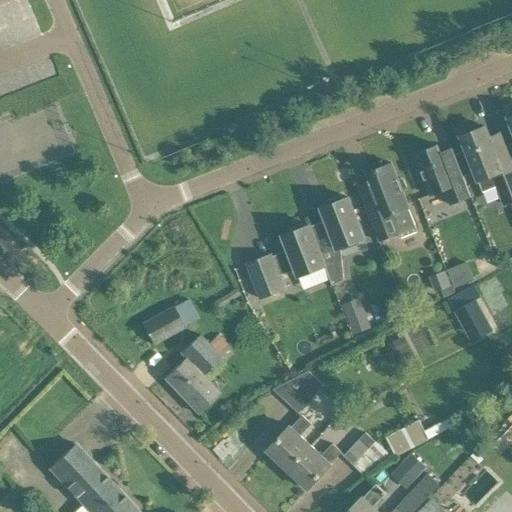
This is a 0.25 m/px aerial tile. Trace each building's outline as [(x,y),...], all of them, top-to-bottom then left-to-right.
[(466,150),(455,154),(458,163),(463,176),(475,171),(475,172),(477,177),(478,181),(480,180),(489,177),(493,175),(505,205),(511,202),(511,159),(509,152),(502,134),(502,133),(500,134),(490,138),(486,126),(481,129),(479,124),(464,130),(466,134),(461,136),(466,150)] [(452,149),(441,153),(438,145),(415,154),(420,169),(418,170),(417,173),(420,181),(423,182),(425,181),(431,195),(444,190),(449,205),(471,196),(458,163),(452,149)] [(401,178),(398,179),(392,163),(367,173),(370,181),(357,186),(379,241),(399,234),(400,238),(418,231),(409,208),(410,208),(403,191),(406,190),(407,187),(404,179),(401,178)] [(349,197),(344,199),(342,196),(325,202),(327,206),(321,208),(326,220),(311,226),(310,226),(312,232),(313,232),(322,253),(321,253),(326,267),(325,267),(331,281),(332,285),(344,281),(342,261),(341,247),(365,238),(349,197)] [(310,225),(306,227),(304,223),(290,228),(292,232),(282,236),(288,250),(272,256),(272,254),(247,264),(261,299),(285,290),(282,282),(280,275),(295,269),(298,278),(325,267),(326,267),(321,253),(322,253),(313,232),(312,232),(310,226),(311,226),(310,225)] [(466,263),(446,271),(452,286),(455,292),(475,284),(466,263)] [(446,271),(430,278),(436,293),(452,286),(446,271)] [(237,290),(210,305),(214,311),(241,297),(237,290)] [(361,299),(342,306),(354,337),(372,330),(361,299)] [(477,299),(455,312),(467,334),(470,333),(490,322),(485,314),(477,299)] [(174,306),(142,323),(153,344),(185,327),(174,306)] [(198,413),(212,399),(219,393),(202,376),(221,358),(219,356),(229,348),(217,335),(207,344),(199,335),(180,352),(186,358),(164,378),(198,413)] [(404,336),(389,344),(394,355),(410,346),(404,336)] [(325,386),(308,371),(273,390),(299,414),(325,386)] [(451,416),(425,431),(430,439),(455,424),(451,416)] [(268,451),(288,470),(310,446),(300,437),(310,426),(301,417),(268,451)] [(419,420),(386,438),(396,457),(430,439),(425,431),(419,420)] [(365,476),(390,456),(366,433),(344,456),(365,476)] [(49,468),(83,505),(74,511),(139,511),(75,443),(49,468)] [(310,446),(288,470),(308,489),(341,454),(332,445),(321,456),(310,446)] [(416,480),(426,468),(411,454),(400,466),(416,480)] [(428,475),(396,508),(400,511),(413,511),(439,485),(428,475)] [(381,500),(386,494),(375,484),(370,490),(356,505),(349,511),(375,511),(372,509),(381,500)] [(422,511),(444,511),(433,501),(422,511)]
